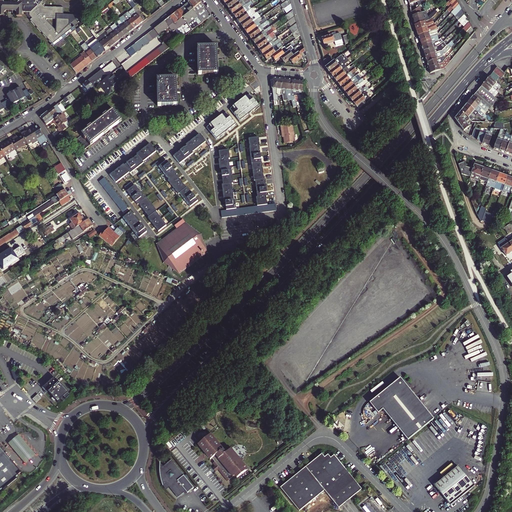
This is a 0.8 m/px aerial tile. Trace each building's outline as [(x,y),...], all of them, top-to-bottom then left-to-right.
[(0,0),(0,15),(5,16),(5,13),(7,10),(10,10),(10,12),(14,12),(14,10),(16,11),(17,13),(17,16),(23,16),(23,12),(31,13),(32,13),(39,5),(40,6),(42,4),(44,1),(43,0),(0,0)] [(173,32),(186,22),(182,17),(201,2),(199,0),(191,0),(164,21),(169,26),(173,32)] [(230,0),(225,4),(229,9),(241,0),(230,0)] [(241,0),(229,9),(233,14),(251,1),(250,0),(248,0),(247,1),(246,0),(241,0)] [(283,9),(284,9),(291,3),(289,0),(287,0),(281,5),(283,9)] [(448,9),(451,12),(458,5),(456,0),(452,5),(448,9)] [(236,19),(244,13),(251,8),(249,5),(252,3),(251,1),(233,14),(236,19)] [(189,24),(193,30),(211,15),(201,2),(182,17),(186,22),(187,23),(189,24)] [(286,13),(292,9),(291,3),(284,9),(286,13)] [(450,14),(454,17),(461,9),(458,5),(451,12),(450,14)] [(143,22),(146,19),(136,6),(133,8),(135,11),(143,22)] [(411,12),(412,16),(415,25),(428,21),(431,18),(436,13),(434,11),(428,17),(426,13),(422,15),(421,13),(419,6),(419,7),(411,12)] [(236,19),(240,24),(256,12),(253,7),(251,8),(244,13),(236,19)] [(459,20),(463,16),(464,15),(461,9),(454,17),(458,21),(459,20)] [(288,21),(294,16),(293,10),(285,15),(288,21)] [(138,25),(143,22),(135,11),(130,15),(138,25)] [(134,29),(138,25),(130,15),(128,12),(123,15),(134,29)] [(240,24),(244,29),(257,20),(261,17),(259,13),(257,12),(256,12),(240,24)] [(129,33),(134,29),(123,15),(122,17),(124,19),(121,22),(129,33)] [(290,25),(296,21),(294,16),(288,21),(287,21),(290,25)] [(244,29),(248,34),(267,20),(264,17),(258,22),(257,20),(244,29)] [(430,28),(429,26),(434,24),(431,18),(428,21),(415,25),(416,30),(426,27),(427,29),(429,29),(428,28),(430,28)] [(124,36),(129,33),(121,22),(119,19),(116,21),(119,25),(117,27),(124,36)] [(248,34),(251,39),(264,30),(262,27),(269,22),(267,20),(248,34)] [(169,26),(164,21),(154,29),(158,35),(159,36),(162,34),(162,33),(161,32),(168,26),(169,26)] [(466,32),(471,26),(469,22),(464,28),(463,29),(466,32)] [(120,40),(124,36),(117,27),(114,23),(110,27),(120,40)] [(293,32),(298,29),(296,23),(290,27),(293,32)] [(431,33),(431,31),(433,31),(435,30),(436,29),(434,24),(429,26),(430,28),(428,28),(429,29),(427,29),(426,27),(416,30),(418,35),(429,32),(430,34),(431,33)] [(115,44),(120,40),(110,27),(105,31),(115,44)] [(251,39),(255,44),(271,33),(272,32),(268,27),(264,30),(251,39)] [(110,47),(115,44),(105,31),(104,29),(99,33),(108,45),(110,47)] [(296,39),(300,35),(298,29),(293,32),(292,34),(296,39)] [(431,38),(433,38),(432,36),(435,36),(437,35),(435,30),(433,31),(431,31),(431,33),(430,34),(429,32),(418,35),(420,41),(431,37),(431,38)] [(104,48),(108,45),(99,33),(95,36),(104,48)] [(270,41),(269,39),(273,36),(271,33),(255,44),(259,49),(270,41)] [(334,41),(341,39),(341,37),(340,33),(336,34),(335,33),(332,34),(332,35),(322,38),(324,44),(334,41)] [(434,43),(434,42),(438,41),(437,40),(436,40),(435,36),(432,36),(433,38),(431,38),(431,37),(420,41),(421,46),(431,43),(432,44),(434,43)] [(259,49),(263,54),(279,43),(281,41),(278,38),(277,39),(271,43),(270,41),(259,49)] [(104,48),(101,50),(94,41),(92,42),(101,54),(106,51),(104,48)] [(275,62),(281,58),(291,50),(289,48),(294,44),(292,41),(283,48),(278,51),(271,56),(275,62)] [(435,47),(437,46),(441,43),(438,41),(434,42),(434,43),(432,44),(431,43),(421,46),(423,51),(434,47),(434,49),(436,48),(435,47)] [(97,58),(101,54),(92,42),(87,46),(90,49),(93,52),(97,58)] [(425,56),(443,51),(447,46),(442,42),(441,43),(437,46),(435,47),(436,48),(434,49),(434,47),(423,51),(425,56)] [(267,59),(271,56),(278,51),(276,49),(281,45),(279,43),(263,54),(267,59)] [(443,57),(444,56),(451,48),(448,45),(447,46),(443,51),(425,56),(427,62),(443,57)] [(197,74),(218,74),(218,47),(211,47),(204,47),(197,47),(197,74)] [(289,59),(293,64),(306,55),(304,48),(296,54),(289,59)] [(92,61),(97,58),(93,52),(90,49),(85,52),(88,56),(92,61)] [(284,63),(289,59),(296,54),(292,49),(291,50),(281,58),(284,63)] [(87,65),(92,61),(88,56),(85,52),(81,55),(82,57),(81,57),(87,65)] [(325,67),(329,72),(347,58),(346,56),(344,57),(342,54),(333,61),(325,67)] [(428,67),(443,63),(447,58),(444,56),(443,57),(427,62),(428,67)] [(77,74),(87,65),(81,57),(71,66),(77,74)] [(325,67),(333,61),(330,57),(323,59),(325,67)] [(329,72),(333,77),(347,67),(345,64),(349,61),(347,58),(329,72)] [(436,71),(445,68),(450,61),(447,58),(443,63),(428,67),(430,73),(436,71)] [(333,77),(337,82),(355,68),(356,67),(354,65),(352,67),(349,69),(347,66),(347,67),(333,77)] [(498,76),(499,77),(503,72),(497,67),(493,72),(498,76)] [(337,82),(341,87),(354,77),(352,74),(357,70),(355,68),(337,82)] [(89,92),(99,83),(108,77),(102,69),(83,84),(85,87),(89,92)] [(99,83),(109,95),(131,78),(127,73),(126,71),(116,78),(112,73),(108,77),(99,83)] [(243,77),(247,82),(252,78),(248,73),(243,77)] [(341,87),(345,92),(361,79),(357,74),(354,77),(341,87)] [(498,88),(499,85),(489,76),(485,81),(496,90),(497,91),(499,88),(498,88)] [(179,105),(179,104),(179,91),(179,78),(164,78),(158,78),(158,105),(177,105),(179,105)] [(294,96),(290,96),(292,80),(287,79),(286,95),(286,96),(287,100),(287,101),(291,101),(292,107),(296,106),(294,96)] [(345,92),(349,97),(362,86),(364,85),(362,81),(363,81),(361,79),(345,92)] [(494,92),(496,90),(485,81),(481,86),(493,96),(495,93),(494,92)] [(366,92),(368,90),(369,89),(367,86),(364,88),(362,86),(349,97),(353,102),(366,92)] [(497,99),(493,96),(481,86),(477,91),(496,106),(497,102),(497,99)] [(84,96),(89,92),(85,87),(80,90),(82,92),(82,93),(84,96)] [(20,88),(7,95),(12,105),(26,98),(20,88)] [(495,113),(496,106),(477,91),(473,96),(484,105),(494,113),(495,113)] [(359,110),(367,103),(365,101),(369,97),(367,94),(368,93),(366,92),(353,102),(359,110)] [(68,101),(70,103),(75,99),(71,93),(63,99),(66,102),(68,101)] [(250,95),(230,109),(240,121),(259,107),(250,95)] [(482,108),(484,105),(473,96),(470,100),(480,108),(481,107),(482,108)] [(221,97),(212,105),(218,112),(227,104),(221,97)] [(484,115),(479,110),(480,108),(470,100),(467,104),(483,117),(484,115)] [(47,112),(53,119),(62,113),(65,110),(61,104),(59,105),(57,104),(47,112)] [(488,121),(483,117),(467,104),(464,108),(480,121),(488,121)] [(472,121),(480,121),(464,108),(460,112),(469,118),(472,121)] [(76,140),(83,150),(122,120),(113,109),(107,114),(106,113),(103,115),(103,117),(91,126),(90,125),(87,128),(88,129),(81,134),(82,134),(83,135),(76,140)] [(53,120),(53,119),(47,112),(41,117),(47,125),(52,121),(53,120)] [(207,127),(216,140),(236,125),(226,112),(207,127)] [(469,127),(464,121),(466,118),(468,119),(469,118),(460,112),(455,119),(464,131),(469,127)] [(60,133),(67,128),(64,125),(68,122),(65,119),(66,118),(62,113),(53,119),(53,120),(56,124),(59,128),(57,129),(60,133)] [(503,130),(503,129),(503,124),(503,122),(497,122),(495,122),(494,129),(500,129),(501,129),(503,130)] [(38,124),(31,128),(38,140),(41,144),(47,139),(38,124)] [(282,143),(293,142),(291,124),(290,124),(286,124),(280,125),(279,125),(280,130),(281,130),(282,137),(282,143)] [(471,136),(476,140),(480,131),(480,130),(474,127),(471,136)] [(32,143),(38,140),(31,128),(28,130),(25,131),(21,133),(22,134),(27,142),(28,144),(32,141),(32,143)] [(482,144),(488,147),(494,129),(492,129),(491,128),(490,132),(487,131),(486,133),(480,131),(476,140),(482,144)] [(493,149),(499,151),(504,138),(502,137),(502,136),(501,135),(503,131),(503,130),(501,129),(493,149)] [(499,151),(505,153),(511,136),(508,135),(508,133),(506,132),(504,138),(499,151)] [(16,149),(27,142),(22,134),(18,136),(15,138),(14,136),(10,139),(16,148),(16,149)] [(187,146),(173,156),(179,164),(193,153),(192,152),(206,142),(200,134),(186,145),(187,146)] [(250,147),(260,146),(259,138),(249,139),(250,147)] [(0,146),(5,154),(16,148),(10,139),(0,144),(0,146)] [(110,175),(116,183),(129,172),(130,174),(144,163),(143,162),(156,152),(150,144),(136,154),(137,155),(124,165),(123,164),(110,175)] [(260,146),(250,147),(251,155),(261,154),(260,146)] [(219,151),(220,160),(228,159),(230,159),(229,150),(219,151)] [(262,163),(261,154),(251,155),(252,164),(262,163)] [(228,159),(220,160),(219,160),(220,169),(221,168),(230,167),(228,159)] [(164,173),(172,167),(167,161),(159,167),(164,173)] [(59,174),(66,170),(62,162),(55,167),(59,174)] [(462,173),(471,176),(470,178),(479,181),(479,179),(480,176),(483,168),(474,165),(473,169),(467,167),(465,162),(459,164),(462,173)] [(263,171),(262,163),(252,164),(253,173),(263,171)] [(177,173),(172,167),(164,173),(169,180),(176,174),(177,173)] [(231,167),(230,167),(221,168),(222,177),(232,175),(231,167)] [(479,179),(487,182),(491,171),(483,168),(480,176),(479,179)] [(264,180),(263,171),(253,173),(254,181),(255,181),(264,180)] [(491,171),(487,182),(486,185),(494,188),(496,185),(499,174),(491,171)] [(65,183),(70,180),(66,173),(61,176),(65,183)] [(181,181),(176,174),(169,180),(167,181),(172,187),(181,181)] [(499,174),(496,185),(494,188),(502,191),(503,190),(504,187),(507,176),(499,174)] [(233,184),(232,175),(222,177),(223,185),(231,184),(233,184)] [(511,178),(507,176),(504,187),(503,190),(510,193),(511,190),(511,187),(511,178)] [(264,180),(255,181),(256,189),(266,188),(265,180),(264,180)] [(181,181),(172,187),(178,195),(179,194),(186,188),(181,181)] [(232,193),(231,184),(223,185),(222,185),(223,194),(232,193)] [(59,193),(65,190),(62,185),(56,189),(59,193)] [(133,198),(140,192),(135,186),(128,191),(133,198)] [(188,187),(186,188),(179,194),(184,200),(193,194),(188,187)] [(266,188),(256,189),(257,198),(266,197),(267,196),(266,188)] [(32,214),(34,217),(72,193),(70,190),(67,192),(65,190),(59,193),(58,194),(52,198),(53,200),(32,214)] [(145,199),(140,192),(133,198),(138,204),(139,204),(145,199)] [(233,201),(232,193),(223,194),(224,202),(225,202),(233,201)] [(193,194),(184,200),(190,207),(198,201),(193,194)] [(267,205),(266,197),(257,198),(256,198),(257,206),(267,205)] [(147,198),(145,199),(139,204),(144,210),(152,204),(147,198)] [(233,201),(225,202),(226,210),(236,209),(235,201),(233,201)] [(157,211),(152,204),(144,210),(149,217),(155,212),(157,211)] [(483,220),(485,213),(487,209),(482,207),(478,217),(481,223),(483,221),(483,220)] [(496,217),(501,219),(504,211),(496,209),(494,216),(493,219),(495,220),(496,217)] [(128,225),(136,219),(131,212),(123,218),(128,225)] [(161,219),(155,212),(149,217),(148,218),(153,224),(161,219)] [(72,224),(75,228),(86,221),(80,213),(70,220),(72,224)] [(483,220),(491,223),(493,219),(494,216),(485,213),(483,220)] [(44,238),(59,228),(58,228),(67,222),(65,219),(67,218),(65,214),(59,217),(60,219),(53,223),(51,221),(48,223),(45,225),(42,227),(45,232),(44,233),(43,232),(41,233),(44,238)] [(37,222),(34,217),(0,239),(0,244),(16,234),(17,235),(37,222)] [(77,237),(77,236),(93,226),(89,219),(86,221),(75,228),(72,230),(68,232),(69,233),(55,242),(57,245),(70,237),(72,240),(77,237)] [(141,225),(136,219),(128,225),(133,231),(141,225)] [(166,226),(161,219),(153,224),(159,231),(166,226)] [(182,271),(211,250),(203,233),(189,223),(186,219),(177,225),(180,229),(160,244),(161,245),(165,263),(180,270),(182,271)] [(100,234),(111,243),(121,231),(116,226),(112,230),(107,225),(101,232),(100,234)] [(146,232),(141,225),(133,231),(138,238),(146,232)] [(111,243),(100,234),(101,232),(99,231),(97,234),(110,245),(111,243)] [(506,256),(511,251),(511,247),(509,243),(505,246),(503,243),(496,247),(498,250),(501,248),(503,252),(506,256)] [(0,262),(3,268),(26,256),(21,247),(14,250),(13,248),(0,255),(0,262)] [(37,334),(32,342),(42,348),(44,343),(41,342),(44,338),(37,334)] [(143,353),(156,353),(155,334),(150,335),(150,336),(143,336),(143,353)] [(44,387),(59,402),(61,400),(63,402),(71,394),(68,392),(69,392),(54,377),(44,387)] [(401,378),(370,403),(379,414),(384,410),(408,441),(434,420),(401,378)] [(34,399),(37,402),(42,397),(39,394),(34,399)] [(8,442),(26,464),(37,455),(29,445),(31,444),(21,432),(8,442)] [(213,461),(228,479),(234,475),(235,477),(246,468),(230,448),(227,450),(224,446),(222,448),(210,433),(197,443),(209,459),(211,457),(214,461),(213,461)] [(0,490),(3,488),(4,490),(17,479),(16,477),(22,473),(0,446),(0,490)] [(320,454),(304,468),(323,490),(332,501),(338,508),(360,490),(333,455),(329,458),(326,455),(323,458),(320,454)] [(175,471),(178,469),(171,460),(162,467),(159,467),(159,475),(160,478),(162,484),(165,483),(169,487),(177,498),(183,493),(185,491),(187,493),(193,489),(175,471)] [(228,479),(213,461),(212,463),(214,465),(212,467),(215,471),(217,469),(226,481),(228,479)] [(457,467),(434,487),(447,502),(444,504),(444,506),(445,508),(448,508),(450,506),(474,487),(457,467)] [(304,468),(279,488),(298,511),(306,505),(323,490),(304,468)] [(184,476),(178,469),(175,471),(193,489),(193,488),(183,476),(184,476)]
